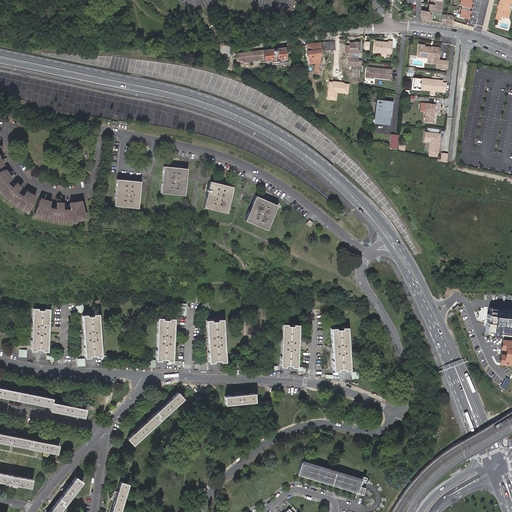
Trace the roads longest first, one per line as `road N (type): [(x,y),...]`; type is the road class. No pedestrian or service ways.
road 1 (residential): [(4,123),(15,167),(45,190),(95,182),(99,129),(150,138),(255,169),(368,255)]
road 2 (secondary): [(399,243),(338,175),(241,112),(0,51)]
road 3 (secondary): [(0,60),(239,120),(333,182),(385,239)]
road 4 (residential): [(511,49),(415,26),(220,47)]
road 5 (residential): [(397,415),(374,432),(319,422),(279,435),(219,483),(198,511)]
road 6 (secondary): [(493,439),(399,243)]
road 7 (secondary): [(394,254),(475,432)]
road 8 (residential): [(397,415),(411,387),(390,323),(363,283),(368,255)]
road 9 (motorway): [(511,426),(438,473),(409,511)]
road 10 (residential): [(187,376),(311,382)]
